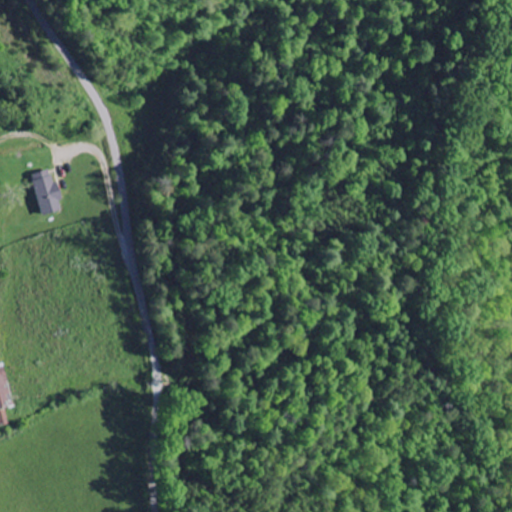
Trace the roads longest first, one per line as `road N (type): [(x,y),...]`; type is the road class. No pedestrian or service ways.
road 1 (residential): [(156,511),(157,392),(118,162),(93,98),(28,0)]
road 2 (residential): [(104,120),(0,218)]
